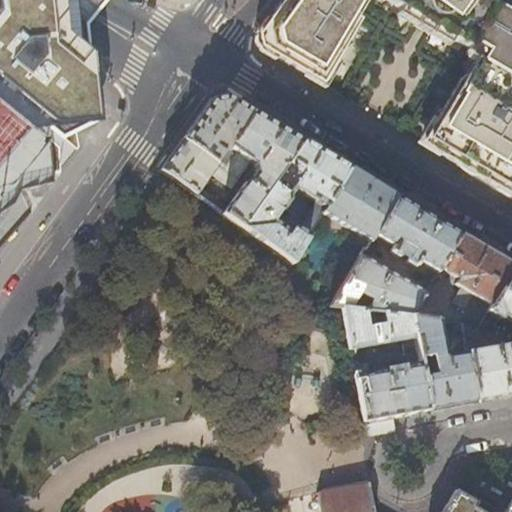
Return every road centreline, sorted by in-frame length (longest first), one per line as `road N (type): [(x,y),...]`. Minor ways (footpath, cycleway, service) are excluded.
road 1 (residential): [(511,235),(246,79),(187,60)]
road 2 (residential): [(0,333),(137,146),(187,60)]
road 3 (residential): [(187,60),(143,47),(72,0)]
